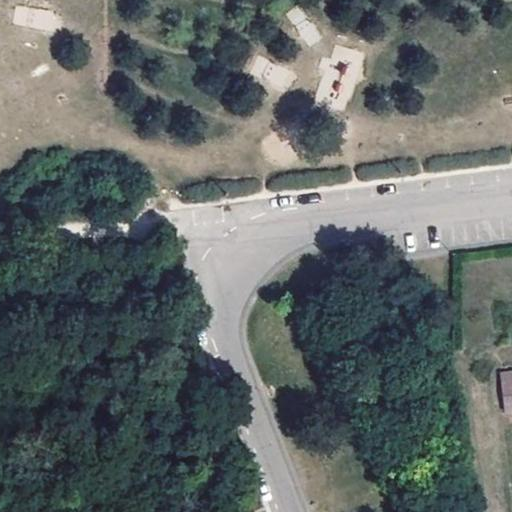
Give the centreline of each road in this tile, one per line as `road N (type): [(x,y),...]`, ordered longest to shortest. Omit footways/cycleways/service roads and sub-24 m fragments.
road 1 (residential): [(217,272),(278,226),(511,197)]
road 2 (unclassified): [(283,511),(214,332),(209,300),(217,272)]
road 3 (track): [(0,231),(187,226),(217,272)]
